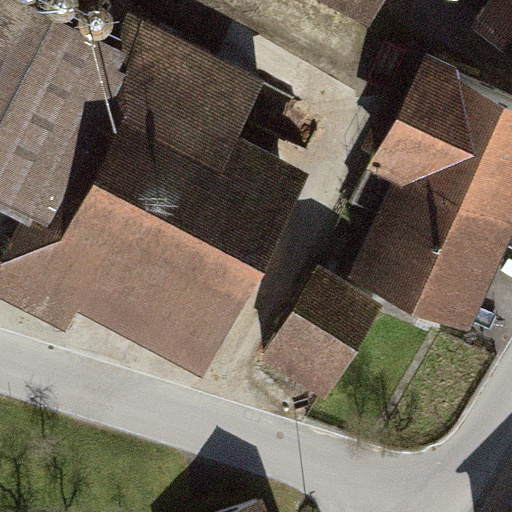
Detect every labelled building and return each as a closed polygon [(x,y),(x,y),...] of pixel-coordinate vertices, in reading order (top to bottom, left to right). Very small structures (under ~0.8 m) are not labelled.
[(264,94),(74,0),(0,0),(0,196),(19,206),(0,243),(0,299),(71,335),(85,306),(213,370),(315,167),(245,132),(264,94)] [(392,0),(349,0),(385,17),(392,0)] [(511,0),(506,0),(494,21),(511,32),(511,0)] [(511,260),(511,68),(441,34),(385,149),(415,164),(371,254),(487,311),(511,260)] [(395,288),(328,253),(274,355),(341,390),(395,288)] [(262,511),(257,495),(205,511),(262,511)]
